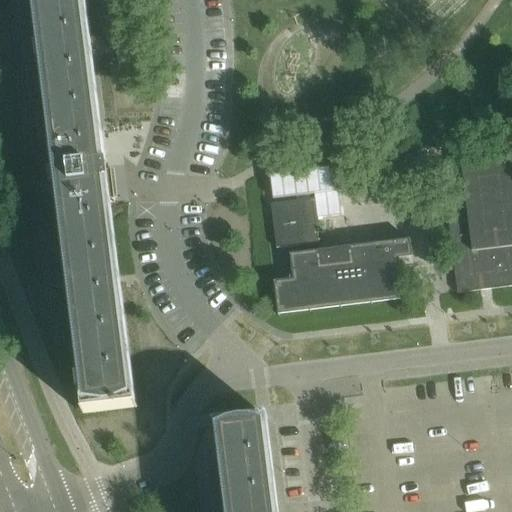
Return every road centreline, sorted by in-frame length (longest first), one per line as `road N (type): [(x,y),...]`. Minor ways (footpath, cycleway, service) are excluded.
road 1 (residential): [(183,0),(190,57),(166,245),(178,283),(228,363)]
road 2 (unclassified): [(61,511),(153,476),(176,430),(228,363)]
road 3 (residential): [(302,376),(511,349)]
road 4 (tertiary): [(61,511),(0,351)]
road 5 (residential): [(320,511),(302,376)]
road 6 (unknown): [(385,483),(511,468)]
